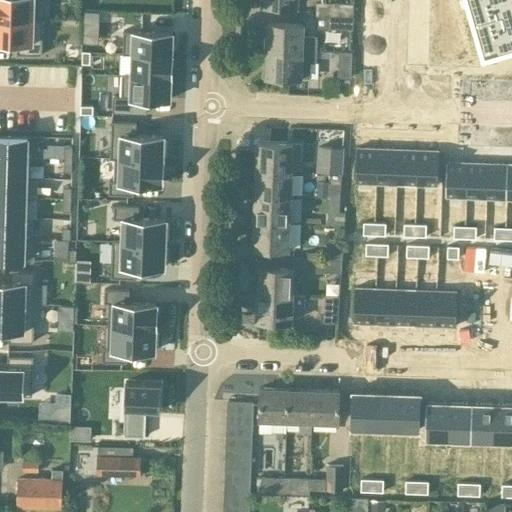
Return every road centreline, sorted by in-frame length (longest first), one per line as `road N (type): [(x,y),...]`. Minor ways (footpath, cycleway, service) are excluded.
road 1 (residential): [(511,363),(198,353)]
road 2 (residential): [(198,353),(206,107)]
road 3 (residential): [(393,113),(206,107)]
road 4 (residential): [(193,511),(198,353)]
